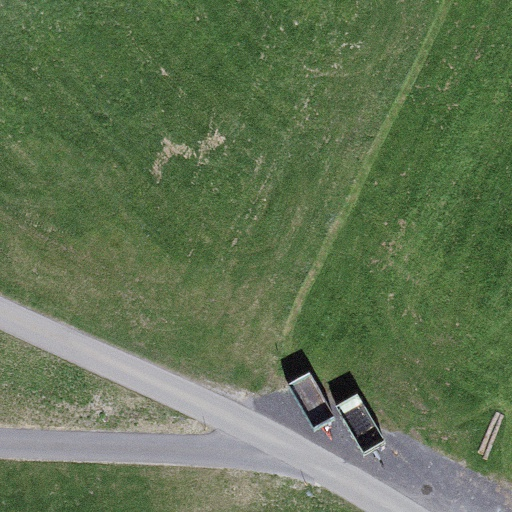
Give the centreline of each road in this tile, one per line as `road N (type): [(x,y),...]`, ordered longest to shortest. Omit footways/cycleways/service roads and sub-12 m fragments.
road 1 (unclassified): [(0,310),(267,462)]
road 2 (unclassified): [(267,462),(192,437),(0,423)]
road 3 (unclassified): [(380,511),(341,486),(267,462)]
